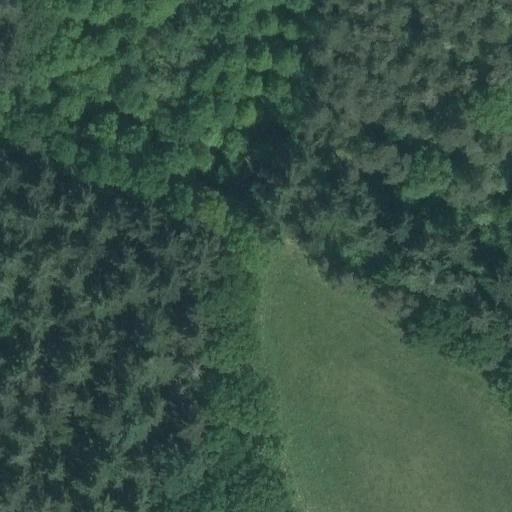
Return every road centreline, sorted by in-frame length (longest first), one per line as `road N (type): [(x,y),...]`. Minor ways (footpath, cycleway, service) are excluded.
road 1 (unknown): [(221,217),(204,311),(213,405),(251,511)]
road 2 (track): [(277,0),(221,217)]
